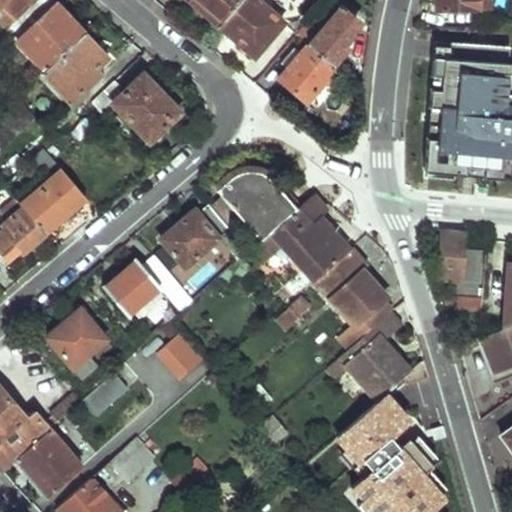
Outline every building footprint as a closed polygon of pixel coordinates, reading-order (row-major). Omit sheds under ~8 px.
[(35,0),(5,0),(0,6),(0,23),(6,29),(35,0)] [(3,31),(42,71),(84,31),(53,0),(35,0),(6,29),(3,31)] [(193,0),(221,23),(240,0),(193,0)] [(257,52),(286,18),(263,0),(240,0),(221,23),(257,52)] [(435,0),(435,9),(481,8),(481,6),(480,0),(435,0)] [(363,20),(343,3),(311,41),(335,62),(349,46),(344,41),(363,20)] [(98,69),(110,57),(84,31),(42,71),(39,75),(69,106),(103,74),(98,69)] [(508,46),(431,40),(421,170),(511,177),(511,92),(505,92),(508,46)] [(335,62),(311,41),(282,74),(310,98),(339,65),(335,62)] [(142,69),(124,86),(115,77),(93,98),(103,110),(113,100),(150,138),(171,117),(163,107),(171,99),(142,69)] [(18,99),(0,115),(0,150),(35,117),(18,99)] [(179,109),(171,99),(163,107),(171,117),(179,109)] [(46,231),(87,196),(44,144),(32,156),(45,173),(17,197),(23,205),(46,231)] [(233,174),(215,190),(219,195),(237,215),(260,241),(268,234),(299,207),(273,177),(269,174),(265,172),(261,170),(257,169),(253,169),(249,169),(245,169),(241,170),(237,172),(233,174)] [(322,215),(329,209),(315,193),(299,207),(268,234),(280,248),(311,284),(352,248),(322,215)] [(219,195),(210,202),(228,223),(237,215),(219,195)] [(183,271),(221,238),(237,256),(241,253),(249,246),(228,223),(210,202),(199,212),(193,205),(155,239),(183,271)] [(17,249),(20,253),(46,231),(23,205),(0,224),(0,250),(6,258),(17,249)] [(464,231),(440,230),(439,278),(450,279),(479,281),(479,248),(463,247),(464,231)] [(260,241),(252,248),(264,262),(280,248),(268,234),(260,241)] [(363,265),(367,262),(353,247),(352,248),(311,284),(348,326),(334,338),(345,351),(391,310),(394,308),(387,300),(390,297),(363,265)] [(192,297),(173,274),(154,251),(141,261),(137,256),(104,284),(127,312),(161,283),(181,307),(192,297)] [(241,253),(237,256),(222,270),(231,280),(250,263),(241,253)] [(198,288),(220,277),(213,264),(191,275),(198,288)] [(478,297),(479,281),(450,279),(450,294),(478,297)] [(449,309),(482,310),(484,297),(478,297),(450,294),(444,294),(449,309)] [(301,295),(274,320),(284,331),(312,306),(301,295)] [(107,338),(80,306),(47,335),(82,375),(99,360),(91,351),(107,338)] [(403,324),(391,310),(345,351),(326,369),(334,377),(348,365),(379,401),(386,394),(412,369),(386,340),(403,324)] [(496,368),(511,361),(511,325),(505,329),(485,338),(496,368)] [(203,359),(179,332),(154,354),(178,381),(203,359)] [(114,373),(84,399),(97,414),(128,388),(114,373)] [(31,405),(26,411),(0,382),(0,466),(3,470),(17,458),(49,429),(82,398),(75,391),(51,411),(53,413),(45,420),(31,405)] [(379,401),(341,434),(353,447),(365,461),(392,437),(410,421),(386,394),(379,401)] [(511,425),(503,432),(511,443),(511,425)] [(51,496),(82,466),(49,429),(17,458),(51,496)] [(402,447),(392,437),(365,461),(353,447),(347,453),(369,478),(402,447)] [(438,464),(413,437),(402,447),(369,478),(360,487),(372,499),(365,506),(370,511),(445,511),(439,505),(449,496),(428,474),(438,464)] [(126,476),(151,454),(137,438),(112,460),(126,476)] [(65,511),(123,511),(94,476),(60,506),(65,511)]
